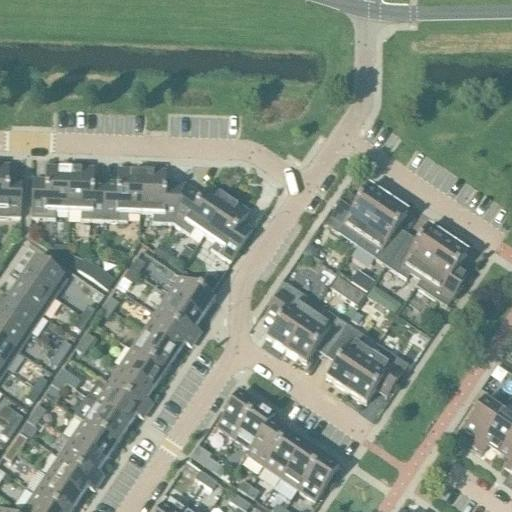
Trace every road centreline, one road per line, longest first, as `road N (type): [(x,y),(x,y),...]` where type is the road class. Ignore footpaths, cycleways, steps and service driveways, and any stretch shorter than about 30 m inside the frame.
road 1 (residential): [(0,142),(241,151),(303,191)]
road 2 (residential): [(128,511),(237,350)]
road 3 (residential): [(497,248),(338,142)]
road 4 (residential): [(237,350),(244,275),(303,191)]
road 5 (residential): [(356,435),(237,350)]
road 6 (tertiary): [(365,10),(511,12)]
road 7 (residential): [(338,142),(361,101),(365,10)]
